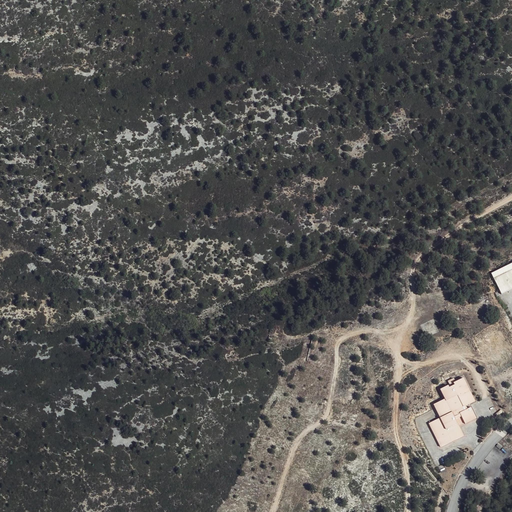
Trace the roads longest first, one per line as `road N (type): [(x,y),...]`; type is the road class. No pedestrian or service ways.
road 1 (track): [(273,511),(300,436),(326,420),(343,338),(364,332),(393,342),(409,511)]
road 2 (track): [(393,342),(408,323),(415,264),(425,249),(511,198)]
